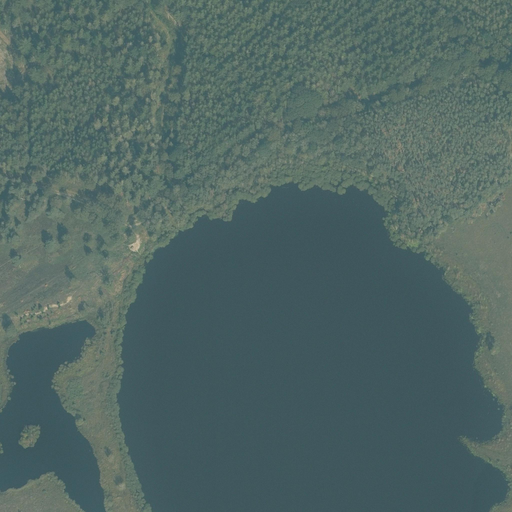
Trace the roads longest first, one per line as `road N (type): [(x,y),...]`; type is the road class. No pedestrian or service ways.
road 1 (track): [(0,172),(121,216),(137,214),(272,126),(480,70)]
road 2 (track): [(164,208),(178,28),(150,0)]
